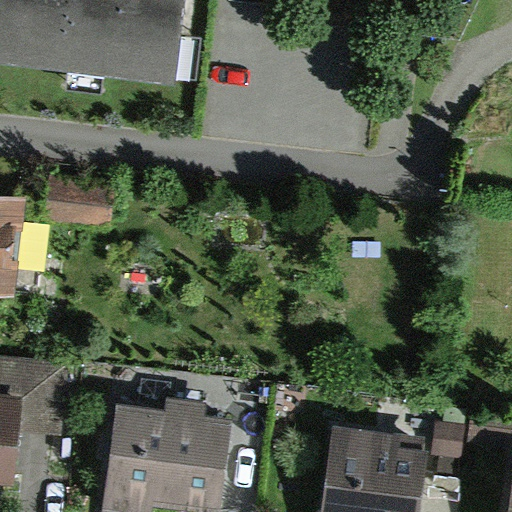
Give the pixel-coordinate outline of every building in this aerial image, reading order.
[(182,0),(0,0),(0,57),(171,82),(182,0)] [(47,172),(42,217),(108,224),(113,179),(47,172)] [(0,193),(0,293),(14,295),(26,196),(0,193)] [(27,217),(24,261),(48,262),(51,218),(27,217)] [(0,483),(13,484),(19,429),(62,434),(69,366),(0,359),(0,483)] [(220,511),(232,420),(205,416),(206,404),(169,399),(168,410),(122,404),(107,511),(150,511),(151,506),(202,511),(220,511)] [(470,441),(511,446),(511,434),(511,417),(474,413),(470,441)] [(431,453),(464,457),(468,420),(436,415),(431,453)] [(325,511),(418,511),(428,440),(337,428),(325,511)]
